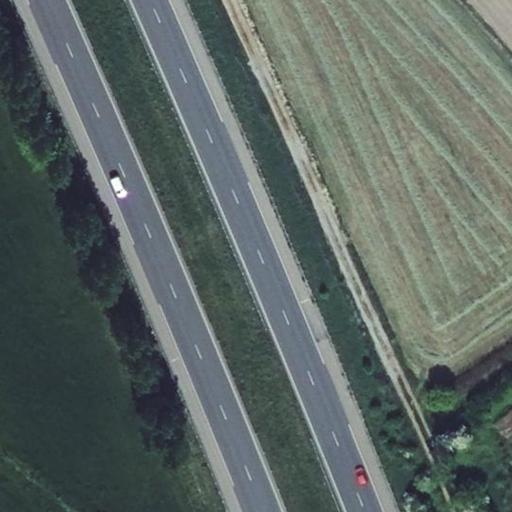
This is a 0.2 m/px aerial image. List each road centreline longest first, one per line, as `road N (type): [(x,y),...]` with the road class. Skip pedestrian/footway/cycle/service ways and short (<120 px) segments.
road 1 (track): [(437,511),(210,0)]
road 2 (motorway): [(45,0),(262,511)]
road 3 (motorway): [(364,511),(149,0)]
